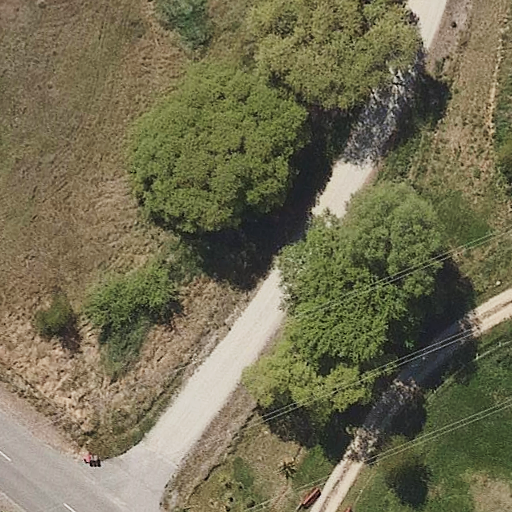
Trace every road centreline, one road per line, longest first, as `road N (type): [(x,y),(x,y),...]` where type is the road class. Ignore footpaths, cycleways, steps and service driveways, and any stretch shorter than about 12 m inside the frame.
road 1 (track): [(122,511),(346,210),(388,114),(419,0)]
road 2 (track): [(308,511),(411,341),(511,299)]
